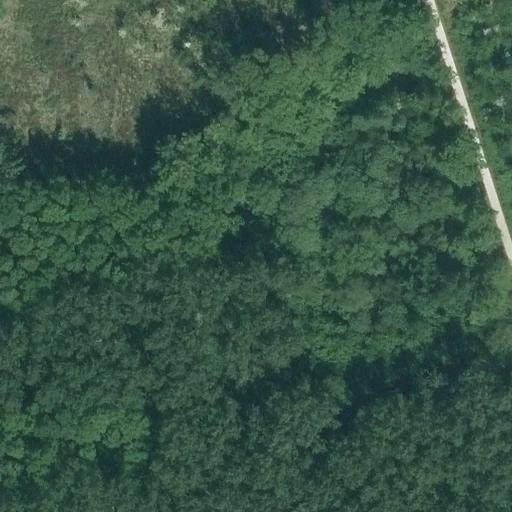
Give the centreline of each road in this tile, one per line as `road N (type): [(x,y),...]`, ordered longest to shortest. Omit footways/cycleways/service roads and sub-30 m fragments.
road 1 (track): [(0,182),(109,183),(163,169),(255,107),(383,0)]
road 2 (track): [(511,357),(411,383),(339,416),(286,474),(265,511)]
